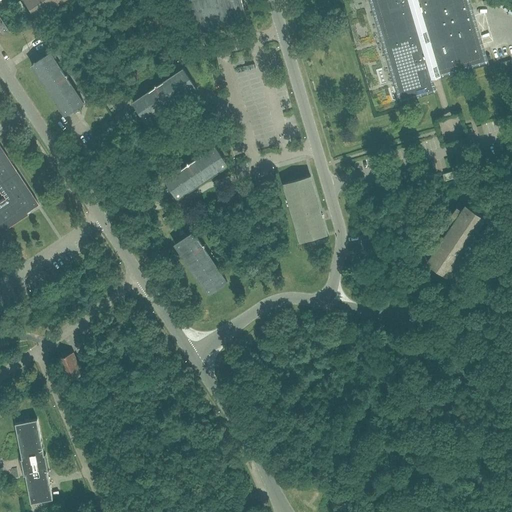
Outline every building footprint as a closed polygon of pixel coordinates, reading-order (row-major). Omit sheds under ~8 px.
[(63,0),(25,0),(37,17),(63,0)] [(247,18),(243,4),(241,0),(190,0),(200,32),(247,18)] [(388,54),(391,64),(390,64),(390,66),(391,65),(394,75),(393,76),(394,77),(397,87),(397,89),(398,88),(401,98),(400,99),(401,100),(402,100),(402,99),(404,99),(424,93),(425,93),(425,92),(435,90),(437,90),(436,88),(433,78),(433,77),(439,76),(440,76),(441,76),(441,75),(451,72),(451,73),(453,72),(474,66),(476,66),(476,65),(486,62),(486,63),(487,62),(487,61),(486,61),(483,51),(484,51),(483,49),(480,39),(480,38),(477,28),(477,26),(476,26),(473,16),(474,16),(473,15),(470,5),(470,3),(469,3),(468,0),(371,0),(374,6),(373,7),(374,8),(377,18),(377,20),(377,19),(380,29),(380,30),(380,31),(381,31),(384,41),(383,41),(384,43),(384,42),(387,52),(387,53),(387,54),(388,54)] [(0,28),(4,35),(10,31),(0,15),(0,28)] [(490,48),(493,60),(510,55),(510,54),(507,43),(490,48)] [(67,77),(60,65),(59,64),(51,53),(52,53),(51,52),(49,53),(50,53),(34,64),(34,63),(32,64),(33,66),(33,65),(40,77),(41,78),(49,89),(48,89),(49,90),(57,101),(56,101),(57,102),(65,114),(65,115),(67,114),(72,110),(75,113),(79,110),(77,107),(78,106),(83,103),(84,102),(83,101),(76,90),(75,89),(68,78),(67,77)] [(511,59),(502,62),(501,62),(504,72),(511,69),(511,59)] [(145,119),(146,120),(147,120),(147,119),(158,112),(159,111),(170,104),(171,103),(182,96),(183,96),(184,95),(195,87),(195,88),(196,87),(195,85),(195,86),(184,70),(184,69),(183,68),(182,69),(171,76),(170,77),(159,85),(159,84),(158,85),(147,93),(145,93),(146,93),(134,101),(133,101),(134,103),(138,108),(137,108),(138,109),(135,111),(138,115),(141,113),(142,114),(145,119)] [(0,231),(28,213),(26,211),(29,210),(38,203),(0,144),(0,231)] [(177,196),(177,197),(178,198),(179,197),(190,190),(191,189),(202,181),(203,182),(204,181),(203,181),(215,173),(216,173),(227,165),(228,165),(227,163),(216,147),(216,146),(214,146),(215,147),(203,154),(202,155),(191,162),(190,163),(179,170),(178,171),(167,179),(166,178),(165,179),(166,181),(170,185),(170,186),(167,188),(170,193),(173,191),(174,192),(174,191),(177,196)] [(444,173),(446,180),(460,176),(458,169),(444,173)] [(290,203),(291,206),(295,220),(295,222),(297,227),(297,229),(298,229),(300,239),(301,241),(303,240),(325,234),(327,233),(327,231),(326,231),(324,221),(323,219),(322,214),(321,212),(316,196),(317,196),(316,194),(311,177),(311,175),(309,176),(286,182),(284,183),(285,185),(289,198),(290,201),(289,201),(290,203)] [(486,206),(493,211),(496,207),(489,202),(486,206)] [(447,275),(485,218),(466,205),(462,211),(457,208),(450,217),(456,221),(428,262),(447,275)] [(218,268),(213,259),(211,257),(210,255),(210,256),(203,244),(202,243),(195,232),(194,231),(193,232),(188,235),(187,236),(185,232),(180,235),(182,239),(177,243),(175,243),(176,245),(176,244),(184,256),(183,256),(184,257),(192,268),(192,269),(200,280),(200,281),(201,281),(208,292),(209,294),(210,293),(210,292),(226,282),(228,281),(227,280),(219,269),(219,268),(218,268)] [(377,236),(362,239),(366,253),(381,250),(377,236)] [(87,372),(86,369),(81,357),(77,359),(73,352),(58,358),(67,380),(87,372)] [(270,386),(261,372),(260,371),(250,377),(251,379),(254,383),(252,384),(253,385),(253,386),(255,385),(262,396),(272,389),(270,386)] [(26,474),(32,503),(53,498),(48,470),(49,470),(46,453),(45,454),(38,418),(16,423),(23,458),(21,458),(21,459),(25,458),(26,465),(26,466),(27,473),(24,474),(24,475),(26,474)]
